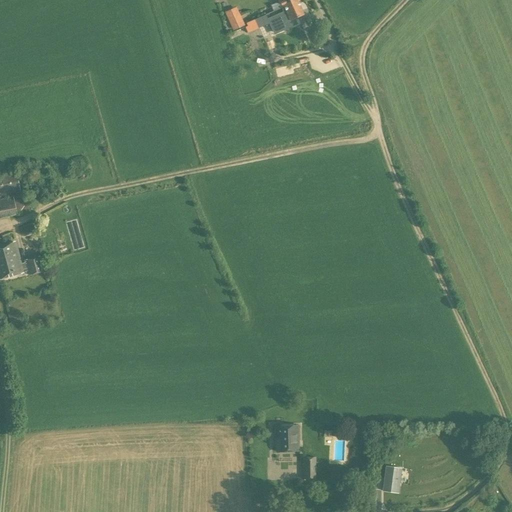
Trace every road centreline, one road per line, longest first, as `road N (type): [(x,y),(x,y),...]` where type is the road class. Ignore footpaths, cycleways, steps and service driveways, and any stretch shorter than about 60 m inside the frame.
road 1 (track): [(425,511),(447,509),(494,472),(508,435),(377,134),(360,66),(362,45),(407,0)]
road 2 (track): [(377,133),(91,190),(0,229)]
road 3 (track): [(0,380),(9,439),(3,511)]
